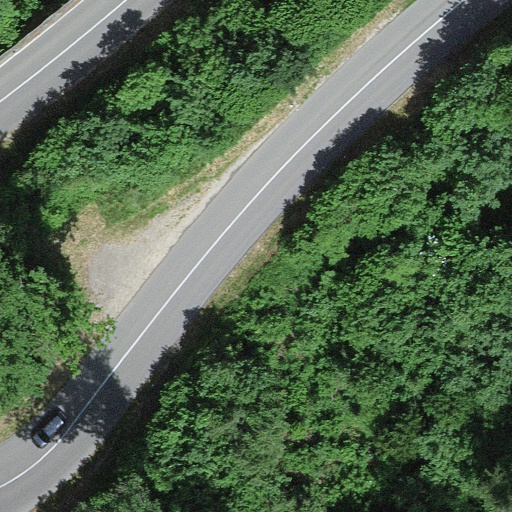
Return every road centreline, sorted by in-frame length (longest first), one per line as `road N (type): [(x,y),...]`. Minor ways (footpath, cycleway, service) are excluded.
road 1 (tertiary): [(463,0),(255,196),(76,425),(0,485)]
road 2 (tertiary): [(0,102),(127,0)]
